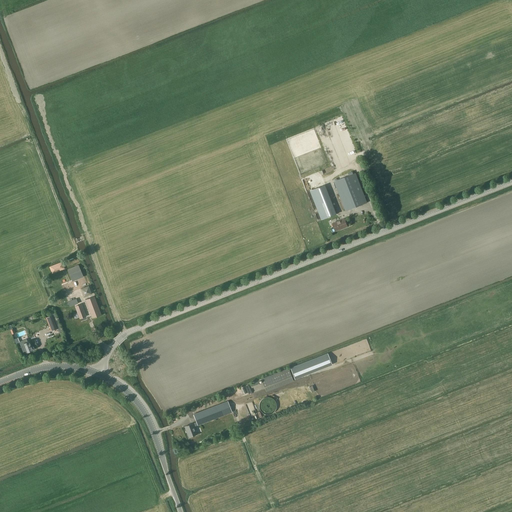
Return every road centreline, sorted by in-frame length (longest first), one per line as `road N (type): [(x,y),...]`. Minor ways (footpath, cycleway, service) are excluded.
road 1 (unclassified): [(94,371),(127,332),(511,182)]
road 2 (tertiary): [(181,511),(147,417),(94,371)]
